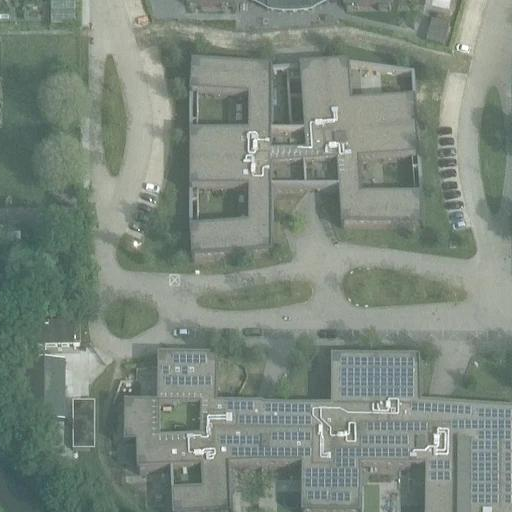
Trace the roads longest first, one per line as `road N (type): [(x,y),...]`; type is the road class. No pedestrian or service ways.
road 1 (residential): [(104,0),(139,101),(132,172),(103,215),(108,286)]
road 2 (residential): [(499,322),(500,256),(471,194),(467,158),(472,109),(503,45)]
road 3 (residential): [(319,264),(361,256),(461,280),(499,322)]
road 4 (residential): [(328,321),(499,322)]
road 5 (residential): [(162,299),(319,264)]
road 6 (residential): [(169,317),(328,321)]
road 7 (residential): [(108,286),(95,300),(105,341),(122,348),(150,342),(169,317)]
